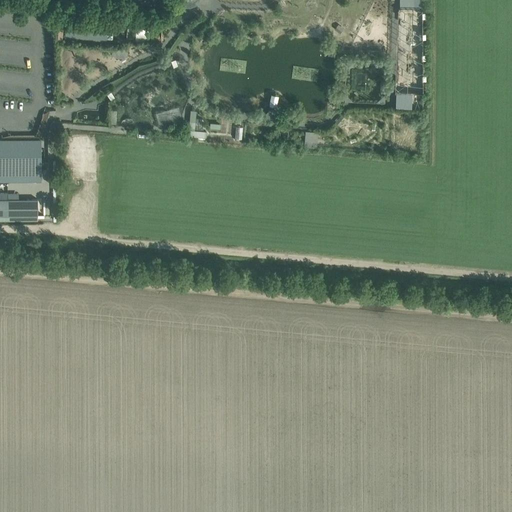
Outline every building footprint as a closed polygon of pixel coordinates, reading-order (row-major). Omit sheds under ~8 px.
[(65,21),(64,36),(112,40),(113,26),(65,21)] [(162,40),(162,28),(147,28),(147,40),(162,40)] [(112,48),(112,53),(116,56),(122,56),(126,54),(126,49),(122,46),(117,46),(112,48)] [(111,91),(106,94),(107,94),(108,96),(111,100),(115,97),(114,96),(113,94),(112,92),(111,91)] [(413,91),(397,91),(397,107),(413,107),(413,91)] [(272,94),(270,106),(277,107),(280,95),(272,94)] [(178,121),(181,114),(179,106),(155,113),(158,123),(163,126),(178,121)] [(195,118),(196,110),(195,110),(190,109),(189,120),(188,136),(195,136),(206,137),(206,131),(203,131),(194,130),(195,123),(195,118)] [(270,109),(267,112),(268,117),(273,118),(277,115),(275,110),(270,109)] [(338,124),(345,116),(342,114),(335,122),(338,124)] [(306,130),(305,146),(317,147),(318,145),(318,134),(319,131),(315,131),(306,130)] [(0,181),(40,181),(40,145),(40,139),(38,139),(31,139),(0,139),(0,181)] [(37,199),(0,198),(0,214),(37,215),(37,199)]
